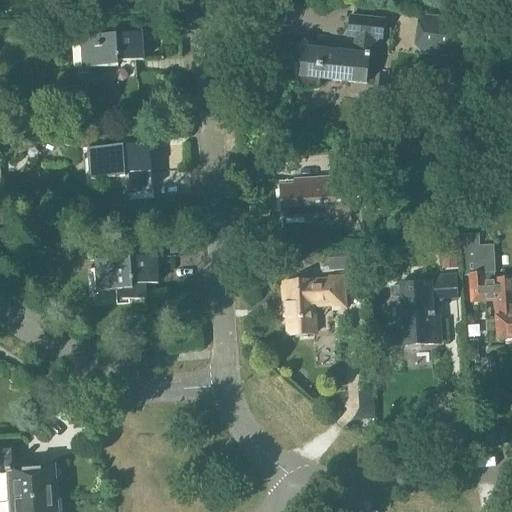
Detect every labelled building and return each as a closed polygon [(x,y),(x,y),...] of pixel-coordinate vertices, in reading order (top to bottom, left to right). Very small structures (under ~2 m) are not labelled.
[(302,63),(292,65),(297,93),(319,89),(320,79),(366,84),(372,41),(382,42),(385,21),(350,17),(348,37),(356,38),(354,54),(321,51),(304,49),(302,63)] [(421,22),(417,46),(423,58),(468,62),(472,22),(427,18),(421,22)] [(139,34),(75,38),(77,70),(117,67),(117,77),(136,76),(134,61),(141,61),(139,34)] [(147,146),(87,150),(89,182),(123,180),(124,202),(150,200),(147,146)] [(369,151),(328,153),(329,168),(370,165),(369,151)] [(299,186),(279,187),(281,215),(279,215),(280,221),(296,220),(296,218),(333,216),(334,221),(350,220),(347,177),(331,178),(298,181),(299,186)] [(479,234),(461,235),(464,276),(470,276),(471,302),(486,301),(486,296),(495,296),(495,305),(497,341),(511,339),(511,278),(494,280),(493,274),(495,274),(494,246),(480,247),(479,234)] [(456,244),(442,245),(443,268),(457,268),(456,244)] [(361,249),(329,251),(330,272),(362,270),(361,249)] [(155,258),(90,262),(92,294),(121,292),(122,302),(145,301),(144,286),(157,285),(155,258)] [(401,285),(392,286),(392,297),(401,297),(402,305),(404,335),(404,347),(407,347),(409,350),(420,349),(421,346),(439,345),(437,315),(434,315),(434,314),(431,314),(431,305),(430,302),(456,300),(455,276),(428,278),(428,284),(401,285)] [(328,280),(283,283),(284,305),(284,307),(287,310),(288,337),(314,336),(312,307),(332,307),(332,311),(346,310),(346,305),(344,277),(328,278),(328,280)] [(19,443),(0,444),(0,458),(4,458),(7,503),(57,499),(56,485),(53,482),(52,468),(52,467),(52,466),(51,465),(51,464),(50,464),(50,463),(49,463),(49,462),(48,462),(47,462),(46,462),(45,462),(44,462),(43,462),(42,463),(41,463),(41,464),(40,464),(40,465),(39,466),(39,467),(39,468),(39,469),(25,469),(24,461),(20,462),(19,443)] [(7,511),(57,511),(57,499),(7,503),(7,511)]
